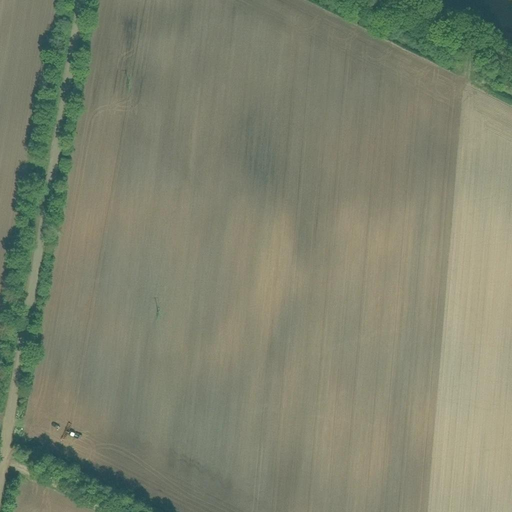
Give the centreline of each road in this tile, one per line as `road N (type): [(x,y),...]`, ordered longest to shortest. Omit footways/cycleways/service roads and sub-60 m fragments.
road 1 (unclassified): [(0,461),(81,0)]
road 2 (track): [(511,57),(397,0)]
